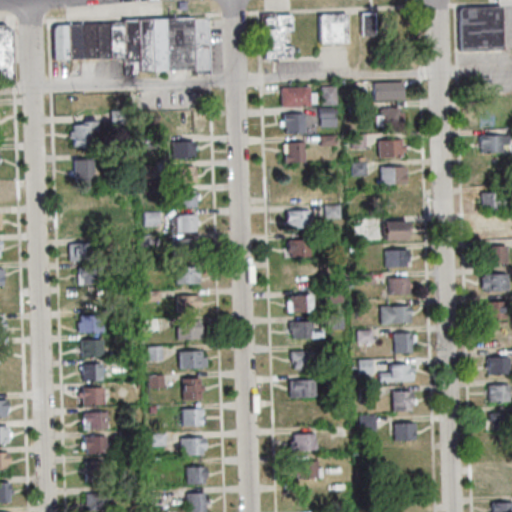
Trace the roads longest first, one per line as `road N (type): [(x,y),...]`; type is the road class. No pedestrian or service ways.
road 1 (residential): [(451,511),(433,0)]
road 2 (residential): [(45,511),(27,0)]
road 3 (residential): [(247,511),(231,0)]
